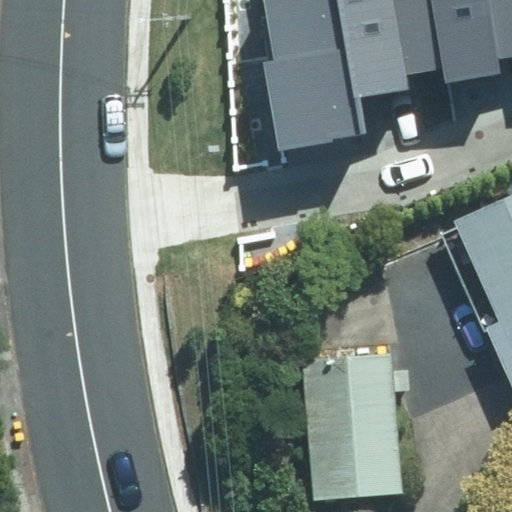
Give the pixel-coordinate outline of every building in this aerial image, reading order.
[(261,63),(278,161),(361,146),(354,104),(335,0),(261,0),(272,61),(261,63)] [(335,0),(354,104),(413,95),(410,76),(446,71),(434,0),(335,0)] [(511,0),(434,0),(446,71),(449,92),(511,82),(508,63),(511,62),(511,0)] [(511,192),(465,215),(510,308),(492,316),(511,358),(511,192)] [(311,351),(322,493),(410,486),(399,345),(311,351)]
